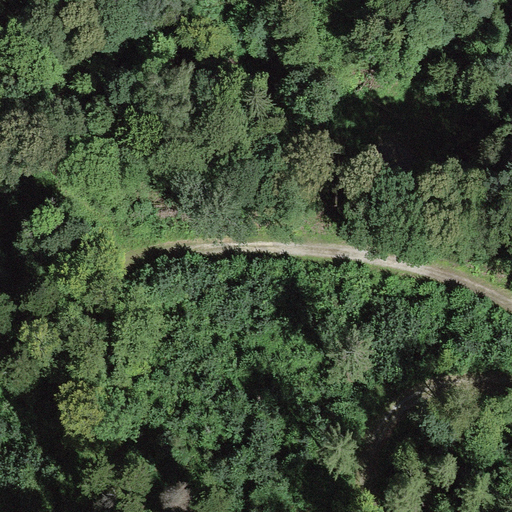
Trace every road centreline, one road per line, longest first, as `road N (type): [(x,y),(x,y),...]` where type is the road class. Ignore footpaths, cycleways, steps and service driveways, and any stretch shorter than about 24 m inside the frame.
road 1 (track): [(0,313),(99,273),(246,246),(417,265),(511,324)]
road 2 (track): [(370,511),(364,468),(376,426),(401,396),(452,379),(511,380)]
